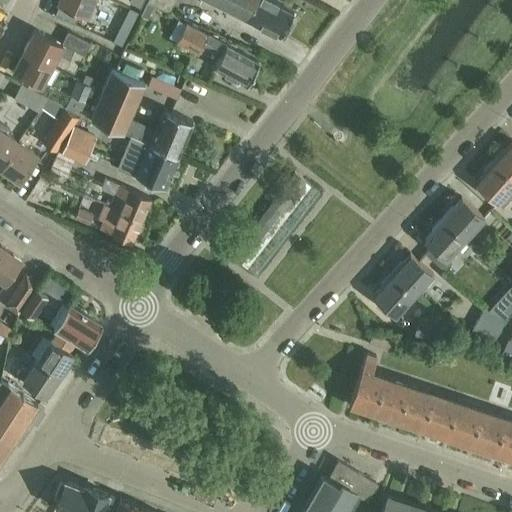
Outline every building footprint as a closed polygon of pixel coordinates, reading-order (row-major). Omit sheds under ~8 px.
[(85,15),(91,0),(57,0),(57,2),(58,3),(53,14),(73,23),(78,12),(85,15)] [(148,0),(148,2),(147,3),(152,5),(152,4),(169,12),(175,0),(148,0)] [(207,0),(279,36),(293,12),(279,6),(281,1),(279,0),(207,0)] [(145,18),(152,5),(147,3),(145,7),(143,6),(139,15),(145,18)] [(114,39),(112,42),(120,46),(138,12),(130,7),(118,29),(114,39)] [(246,84),(258,61),(186,22),(176,42),(197,53),(203,43),(220,53),(213,66),(246,84)] [(35,30),(23,51),(50,65),(57,53),(68,59),(73,49),(84,55),(91,43),(68,31),(61,44),(35,30)] [(39,87),(50,65),(23,51),(12,72),(39,87)] [(90,117),(130,134),(178,154),(193,121),(164,108),(155,128),(128,117),(144,82),(111,68),(90,117)] [(37,111),(41,104),(43,105),(47,98),(21,84),(13,98),(37,111)] [(78,113),(47,98),(43,105),(62,114),(46,139),(59,147),(78,113)] [(0,166),(0,167),(18,142),(6,134),(10,128),(0,120),(0,166)] [(121,157),(117,165),(164,186),(178,154),(130,134),(121,157)] [(69,137),(62,153),(74,159),(83,163),(90,146),(79,142),(69,137)] [(511,139),(511,140),(492,161),(511,178),(511,139)] [(18,142),(0,167),(20,181),(37,155),(18,142)] [(74,159),(58,151),(49,170),(65,178),(74,159)] [(511,178),(492,161),(474,181),(502,207),(509,198),(511,198),(511,178)] [(36,201),(49,183),(40,176),(27,195),(36,201)] [(113,194),(108,206),(141,219),(150,197),(105,177),(100,188),(113,194)] [(461,196),(442,217),(463,236),(482,216),(461,196)] [(131,241),(141,219),(108,206),(102,203),(97,216),(102,219),(99,227),(131,241)] [(87,222),(91,212),(77,206),(72,216),(87,222)] [(445,256),(463,236),(442,217),(423,237),(431,245),(424,253),(442,269),(450,261),(445,256)] [(1,246),(0,247),(0,278),(6,283),(22,260),(1,246)] [(410,253),(391,274),(412,293),(431,272),(410,253)] [(393,313),(412,293),(391,274),(372,294),(393,313)] [(16,314),(37,284),(26,275),(5,306),(16,314)] [(51,275),(43,289),(54,296),(62,281),(51,275)] [(48,295),(36,287),(21,308),(34,317),(42,305),(47,308),(54,297),(49,293),(48,295)] [(56,330),(74,342),(86,349),(101,323),(69,303),(53,329),(56,330)] [(501,303),(495,315),(505,321),(511,309),(501,303)] [(495,340),(505,321),(495,315),(494,315),(486,308),(484,306),(472,327),(495,340)] [(414,334),(429,340),(433,342),(440,325),(420,317),(414,334)] [(10,326),(0,319),(0,333),(4,336),(10,326)] [(50,338),(36,358),(59,373),(72,353),(69,351),(74,342),(56,330),(51,339),(50,338)] [(390,351),(393,342),(372,335),(369,344),(390,351)] [(14,343),(8,353),(16,359),(23,349),(14,343)] [(511,457),(511,423),(369,375),(376,355),(366,352),(349,403),(511,457)] [(21,364),(15,373),(23,378),(22,379),(45,394),(59,373),(36,358),(29,369),(21,364)] [(0,461),(29,417),(35,421),(43,408),(38,405),(39,403),(15,387),(7,382),(6,384),(0,380),(0,461)] [(322,475),(318,481),(351,500),(356,492),(367,499),(376,483),(337,459),(326,478),(322,475)] [(62,480),(51,509),(59,511),(107,511),(102,510),(108,492),(82,482),(81,486),(62,480)] [(318,481),(304,504),(317,511),(343,511),(351,500),(318,481)] [(118,500),(113,511),(160,511),(120,496),(118,500)] [(426,511),(387,498),(381,511),(426,511)]
